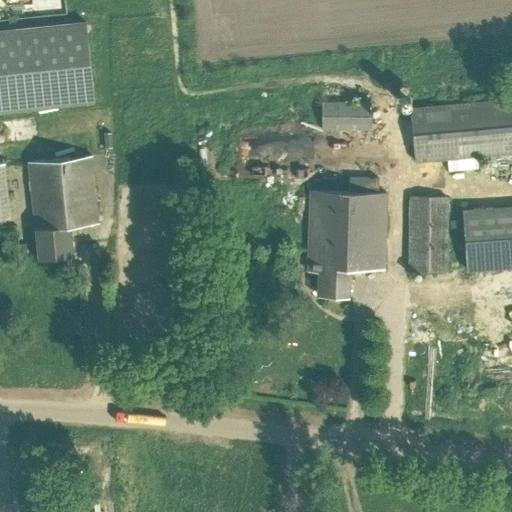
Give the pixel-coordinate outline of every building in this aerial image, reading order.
[(0,29),(0,111),(94,102),(86,21),(0,29)] [(511,95),(408,108),(413,159),(511,147),(511,95)] [(320,126),(370,126),(370,99),(320,99),(320,126)] [(94,134),(93,121),(45,123),(46,137),(94,134)] [(36,226),(39,256),(73,253),(70,224),(99,221),(93,152),(26,159),(33,226),(36,226)] [(0,162),(0,218),(9,218),(3,162),(0,162)] [(316,292),(351,294),(352,266),(382,267),(385,192),(310,190),(307,269),(317,269),(316,292)] [(409,267),(444,267),(446,194),(410,194),(409,267)] [(511,205),(463,209),(467,270),(511,266),(511,205)]
